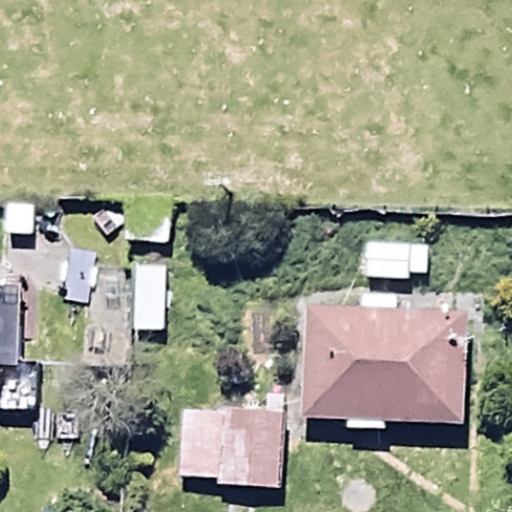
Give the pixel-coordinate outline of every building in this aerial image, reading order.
[(174,247),(174,195),(133,195),(133,247),(174,247)] [(429,245),(364,246),(364,277),(429,276),(429,245)] [(167,264),(132,264),(131,330),(166,331),(167,264)] [(459,316),(305,311),(301,422),(456,426),(458,352),(459,316)] [(277,417),(183,411),(179,481),(273,487),(277,417)]
